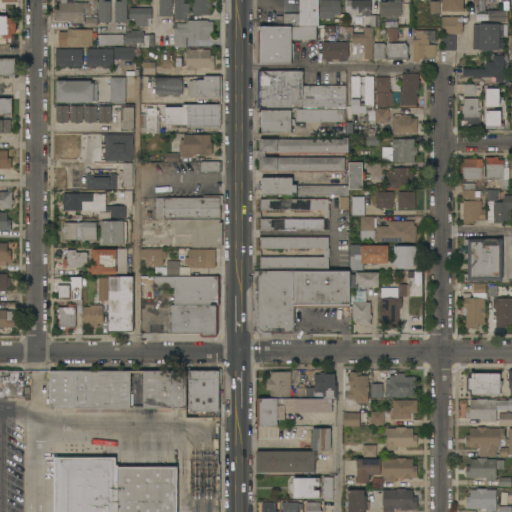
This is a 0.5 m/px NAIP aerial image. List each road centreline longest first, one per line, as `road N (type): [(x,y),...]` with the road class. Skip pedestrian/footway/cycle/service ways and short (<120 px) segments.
road 1 (residential): [(443,511),(445,70)]
road 2 (residential): [(38,353),(37,0)]
road 3 (tertiary): [(238,300),(239,3)]
road 4 (residential): [(238,353),(511,353)]
road 5 (residential): [(239,68),(445,70)]
road 6 (residential): [(38,353),(238,353)]
road 7 (residential): [(37,511),(38,353)]
